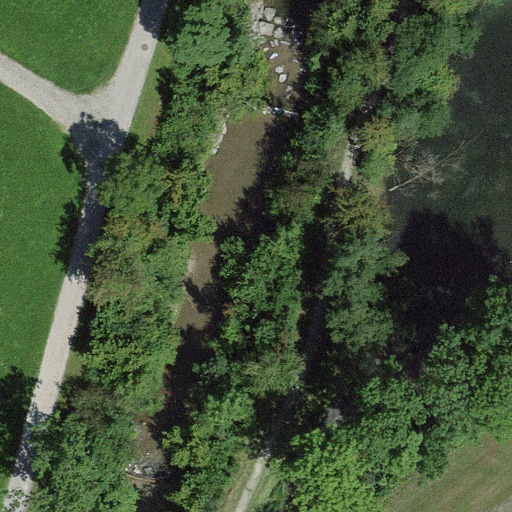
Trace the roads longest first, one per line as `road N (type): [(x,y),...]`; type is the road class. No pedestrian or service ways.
road 1 (track): [(12,511),(150,0)]
road 2 (track): [(113,127),(0,55)]
